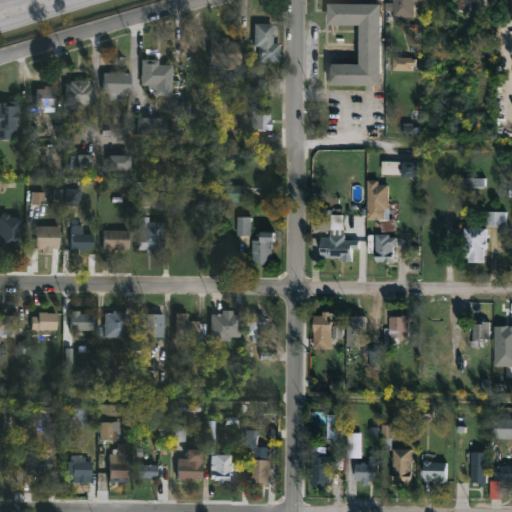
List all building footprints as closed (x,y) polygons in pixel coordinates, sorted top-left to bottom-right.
[(415,0),(415,16),(394,16),(394,10),(386,10),(385,2),(394,1),(394,0),(415,0)] [(382,2),(383,85),(374,85),(374,90),(366,90),(366,84),(329,84),(329,63),(361,63),(361,24),(330,24),(330,2),(382,2)] [(281,43),(280,62),(267,62),(267,59),(261,59),(261,48),(259,48),(259,46),(254,46),(255,23),(274,23),(273,43),(281,43)] [(242,42),(241,64),(210,62),(211,37),(228,38),(229,41),(242,42)] [(416,56),(415,71),(393,69),(395,46),(405,46),(404,56),(416,56)] [(159,59),(159,64),(173,64),(172,95),(155,95),(155,89),(147,89),(147,85),(141,85),(141,59),(159,59)] [(124,71),(130,72),(130,93),(124,93),(124,101),(108,101),(108,93),(103,93),(103,72),(124,71)] [(90,80),(90,83),(95,83),(95,104),(64,104),(65,83),(69,83),(69,80),(90,80)] [(55,107),(40,108),(40,107),(36,107),(36,88),(43,88),(43,85),(55,85),(55,107)] [(17,113),(17,130),(13,130),(13,139),(0,139),(0,102),(6,102),(6,100),(19,100),(19,113),(17,113)] [(271,111),(271,129),(258,131),(258,129),(251,128),(252,111),(271,111)] [(159,134),(137,134),(137,117),(159,117),(159,134)] [(93,154),(93,170),(69,169),(70,155),(93,154)] [(130,155),(130,170),(108,170),(108,155),(130,155)] [(420,161),(420,177),(404,176),(404,173),(382,173),(383,160),(420,161)] [(379,179),(379,184),(389,184),(389,207),(390,207),(390,219),(394,219),(394,231),(367,231),(368,179),(379,179)] [(151,182),(149,208),(137,207),(137,182),(151,182)] [(246,202),(221,202),(221,185),(246,185),(246,202)] [(488,227),(507,227),(507,213),(488,213),(488,227)] [(164,222),(164,250),(158,250),(158,253),(138,252),(139,217),(149,217),(149,222),(164,222)] [(236,236),(251,237),(251,218),(237,218),(236,236)] [(77,219),(77,225),(82,225),(82,234),(92,234),(92,249),(82,249),(82,251),(78,251),(78,249),(63,248),(63,236),(71,236),(70,219),(77,219)] [(10,232),(20,232),(20,249),(5,250),(5,248),(0,248),(0,232),(3,232),(3,226),(10,226),(10,232)] [(58,226),(58,249),(51,249),(51,252),(43,252),(43,249),(35,249),(36,226),(58,226)] [(485,262),(464,262),(465,227),(488,227),(487,249),(486,249),(485,262)] [(345,229),(345,240),(360,240),(359,248),(352,248),(352,261),(344,261),(344,259),(339,259),(339,257),(321,257),(321,237),(330,237),(331,229),(345,229)] [(129,249),(103,249),(103,230),(129,230),(129,249)] [(264,262),(264,265),(258,265),(258,262),(252,262),(253,239),(262,239),(262,231),(275,231),(275,242),(273,242),(272,262),(264,262)] [(398,237),(396,263),(375,261),(377,233),(391,234),(391,236),(398,237)] [(6,308),(6,311),(19,311),(19,318),(17,318),(17,320),(12,320),(12,330),(15,330),(15,337),(0,337),(0,313),(3,314),(3,308),(6,308)] [(120,310),(120,313),(129,313),(129,337),(105,337),(104,313),(112,313),(112,310),(120,310)] [(167,310),(167,315),(164,315),(163,338),(140,337),(141,314),(158,315),(159,310),(167,310)] [(233,310),(233,314),(241,314),(241,337),(231,337),(231,342),(210,341),(210,314),(221,314),(221,310),(233,310)] [(93,314),(92,331),(70,330),(71,311),(79,311),(79,313),(93,314)] [(333,311),(332,339),(314,339),(315,314),(323,315),(323,311),(333,311)] [(47,312),(56,313),(56,330),(31,330),(31,316),(38,316),(38,312),(47,312)] [(206,324),(206,339),(200,339),(200,341),(186,340),(186,346),(175,346),(176,313),(188,314),(187,321),(200,321),(200,324),(206,324)] [(366,316),(366,346),(347,345),(346,313),(351,313),(351,315),(366,316)] [(266,317),(265,328),(263,328),(262,343),(258,342),(258,345),(252,345),(252,336),(246,335),(246,314),(266,317)] [(404,337),(404,344),(389,342),(390,316),(411,314),(411,337),(404,337)] [(511,348),(503,348),(503,338),(505,338),(505,321),(511,321),(511,316),(511,348)] [(450,328),(448,345),(439,345),(439,348),(430,347),(430,344),(427,344),(429,318),(449,319),(449,328),(450,328)] [(493,320),(492,339),(479,339),(478,346),(470,346),(470,338),(474,338),(474,320),(493,320)] [(440,371),(438,391),(426,391),(427,386),(420,385),(421,367),(439,368),(439,371),(440,371)] [(88,404),(86,428),(70,427),(71,415),(68,415),(69,403),(88,404)] [(22,407),(22,429),(24,429),(24,443),(15,443),(15,430),(4,430),(4,407),(22,407)] [(511,413),(511,437),(492,437),(492,420),(498,420),(498,418),(507,418),(507,413),(511,413)] [(342,439),(342,421),(328,421),(328,439),(342,439)] [(413,424),(412,485),(394,485),(394,449),(382,449),(382,424),(413,424)] [(129,444),(128,478),(120,478),(120,481),(115,481),(115,478),(109,478),(110,454),(117,454),(118,444),(129,444)] [(0,446),(13,446),(13,453),(14,453),(14,469),(10,469),(11,481),(0,481),(0,446)] [(201,450),(202,480),(190,480),(190,482),(182,482),(182,480),(178,480),(178,459),(186,459),(186,450),(201,450)] [(339,456),(339,467),(332,467),(331,481),(325,481),(325,486),(311,486),(312,453),(327,453),(327,456),(339,456)] [(48,454),(48,459),(52,459),(52,469),(57,469),(57,481),(51,481),(51,478),(32,477),(32,474),(25,474),(25,459),(37,459),(38,454),(48,454)] [(268,454),(268,459),(270,459),(269,484),(252,482),(253,459),(256,459),(256,454),(268,454)] [(82,455),(82,457),(85,457),(85,462),(91,462),(91,482),(73,483),(73,464),(70,464),(70,455),(82,455)] [(231,455),(231,463),(233,463),(233,471),(231,471),(230,481),(223,481),(223,484),(218,484),(218,481),(210,479),(210,472),(214,472),(214,467),(211,466),(211,456),(231,455)] [(379,456),(379,472),(376,472),(376,481),(370,481),(370,485),(361,485),(361,480),(356,480),(356,463),(366,462),(366,463),(370,464),(370,456),(379,456)] [(429,460),(432,462),(447,462),(447,481),(435,481),(435,479),(432,479),(432,481),(424,481),(424,478),(421,478),(421,468),(424,468),(424,460),(429,460)] [(488,462),(487,483),(485,483),(485,486),(479,485),(479,483),(471,482),(473,462),(488,462)] [(166,463),(165,479),(137,478),(138,465),(161,466),(161,463),(166,463)] [(511,465),(511,482),(508,482),(501,481),(501,478),(494,478),(495,465),(511,465)]
